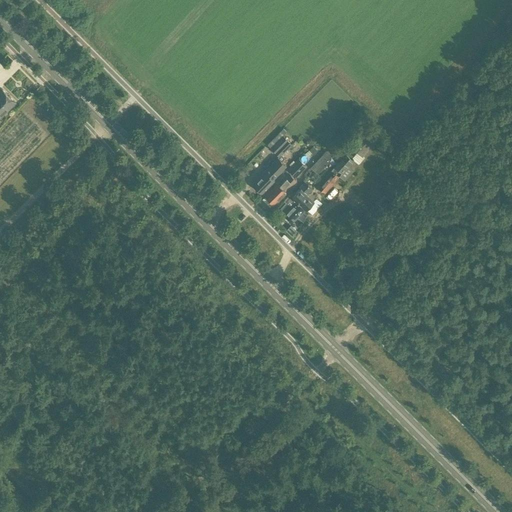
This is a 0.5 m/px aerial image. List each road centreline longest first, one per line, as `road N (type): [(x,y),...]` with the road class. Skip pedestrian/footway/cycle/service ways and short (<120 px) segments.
road 1 (primary): [(330,347),(0,15)]
road 2 (primary): [(497,511),(330,347)]
road 3 (track): [(158,511),(313,364)]
road 4 (track): [(96,136),(0,229)]
